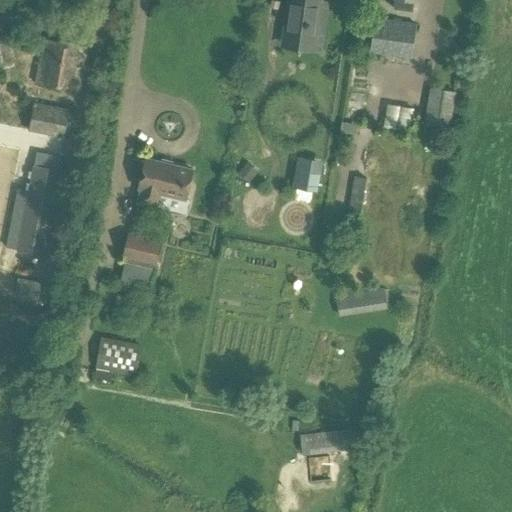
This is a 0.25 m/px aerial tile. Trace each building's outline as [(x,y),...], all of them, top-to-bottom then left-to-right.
[(313,44),(319,0),(290,0),(285,40),(313,44)] [(418,2),(418,0),(395,0),(394,11),(411,13),(413,1),(418,2)] [(370,53),(412,59),(416,24),(374,18),(370,53)] [(0,64),(3,64),(1,52),(9,50),(6,37),(0,38),(0,64)] [(44,40),(35,85),(78,93),(86,48),(44,40)] [(422,131),(451,135),(457,95),(428,91),(422,131)] [(28,131),(64,138),(69,110),(34,103),(28,131)] [(17,189),(5,247),(18,250),(16,258),(39,263),(41,255),(46,257),(63,172),(58,171),(60,158),(37,153),(35,165),(32,165),(28,190),(17,189)] [(192,171),(147,160),(140,189),(142,190),(139,204),(157,208),(186,215),(190,198),(186,197),(191,194),(193,188),(189,183),(192,171)] [(258,172),(248,163),(239,173),(249,182),(258,172)] [(162,242),(133,235),(130,234),(124,258),(126,258),(120,281),(148,287),(153,265),(156,265),(162,242)] [(13,295),(37,300),(41,283),(16,278),(13,295)] [(339,317),(388,310),(384,287),(376,289),(375,285),(336,292),(339,317)] [(116,304),(129,307),(131,297),(118,294),(116,304)] [(142,345),(103,337),(97,360),(95,368),(97,369),(95,381),(111,383),(113,371),(136,375),(137,367),(142,345)]
